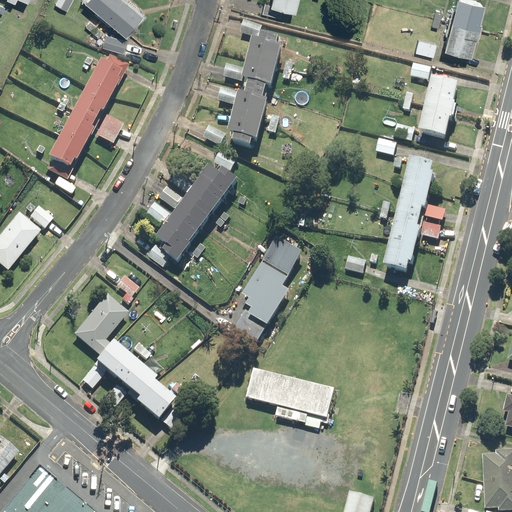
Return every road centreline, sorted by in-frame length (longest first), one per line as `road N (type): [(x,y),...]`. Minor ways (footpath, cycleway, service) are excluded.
road 1 (secondary): [(511,121),(416,511)]
road 2 (residential): [(29,315),(124,190),(174,100),(207,0)]
road 3 (secondary): [(172,511),(1,360)]
